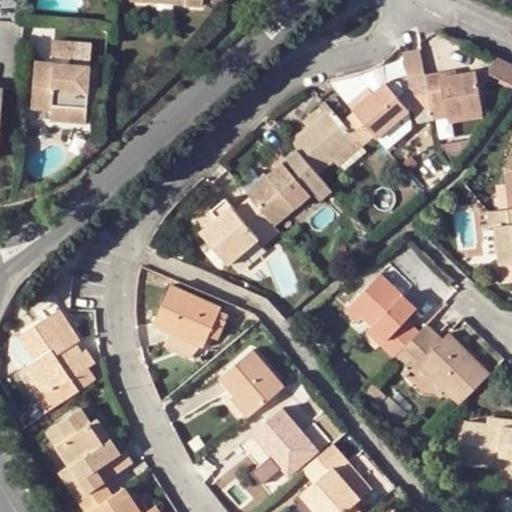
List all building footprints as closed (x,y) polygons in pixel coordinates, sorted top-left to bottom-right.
[(89,43),(51,39),(50,55),(68,57),(67,64),(34,62),(31,107),(48,108),(47,125),(83,128),(84,111),(89,43)] [(418,47),(403,50),(407,77),(423,74),(418,47)] [(511,86),(511,64),(492,55),(483,74),(511,88),(511,86)] [(437,72),(423,74),(429,108),(430,119),(460,114),(479,111),(481,110),(475,70),(460,73),(438,76),(437,72)] [(429,108),(423,74),(407,77),(414,121),(430,119),(429,108)] [(385,148),(412,125),(414,121),(407,77),(384,82),(408,110),(376,137),(385,148)] [(359,80),(332,85),(352,109),(370,93),(359,80)] [(373,134),(376,137),(408,110),(384,82),(370,93),(352,109),(353,110),(373,134)] [(302,121),(305,126),(327,107),(323,102),(302,121)] [(305,126),(289,140),(296,149),(317,173),(331,159),(337,166),(361,145),(373,134),(353,110),(340,122),(327,107),(305,126)] [(481,120),(479,111),(460,114),(462,124),(481,120)] [(467,143),(440,148),(453,165),(467,143)] [(361,145),(337,166),(344,173),(367,152),(361,145)] [(257,182),(244,193),(246,195),(247,196),(273,226),(286,214),(312,191),(319,199),(330,188),(317,173),(296,149),(266,175),(257,182)] [(507,191),(511,190),(511,154),(503,167),(507,191)] [(250,173),(257,182),(266,175),(259,167),(250,173)] [(247,196),(233,208),(257,238),(264,245),(278,232),(273,226),(247,196)] [(257,238),(233,208),(225,199),(210,211),(215,216),(198,232),(227,265),(257,238)] [(511,207),(508,208),(487,211),(489,225),(493,225),(497,264),(507,262),(511,261),(511,207)] [(190,222),(198,232),(215,216),(210,211),(207,208),(190,222)] [(286,214),(273,226),(278,232),(282,236),(295,224),(286,214)] [(172,245),(167,255),(181,261),(185,251),(172,245)] [(511,261),(507,262),(497,264),(500,284),(511,282),(511,261)] [(378,345),(391,358),(417,331),(406,319),(415,309),(379,272),(349,304),(360,316),(371,326),(385,339),(378,345)] [(207,335),(216,315),(219,307),(170,284),(151,323),(170,332),(201,346),(207,335)] [(360,316),(349,304),(343,311),(355,322),(360,316)] [(68,348),(74,343),(79,341),(58,309),(19,336),(35,360),(25,367),(44,396),(37,401),(45,413),(95,380),(87,367),(94,362),(85,350),(81,353),(75,357),(68,348)] [(225,320),(216,315),(207,335),(217,339),(225,320)] [(434,334),(424,324),(417,331),(391,358),(402,368),(406,365),(434,334)] [(365,332),(378,345),(385,339),(371,326),(365,332)] [(170,332),(163,347),(194,363),(201,346),(170,332)] [(318,332),(311,340),(319,346),(326,339),(318,332)] [(458,404),(488,374),(448,333),(439,340),(416,364),(443,388),(458,404)] [(439,340),(434,334),(406,365),(436,395),(443,388),(416,364),(439,340)] [(81,353),(74,343),(68,348),(75,357),(81,353)] [(250,415),(283,385),(251,349),(218,377),(250,415)] [(44,396),(25,367),(18,372),(37,401),(44,396)] [(367,382),(360,390),(375,404),(383,397),(367,382)] [(310,441),(282,407),(251,433),(280,467),(310,441)] [(59,471),(78,498),(103,480),(95,470),(119,452),(95,418),(89,421),(79,408),(56,424),(65,438),(55,445),(68,463),(59,471)] [(511,419),(486,416),(485,424),(485,429),(500,430),(501,424),(511,425),(511,419)] [(485,429),(485,424),(462,421),(458,465),(494,469),(496,460),(511,461),(511,425),(501,424),(500,430),(485,429)] [(45,431),(55,445),(65,438),(56,424),(45,431)] [(251,433),(240,442),(269,476),(280,467),(251,433)] [(345,460),(331,443),(306,465),(316,478),(312,482),(300,492),(316,511),(340,511),(358,498),(369,488),(345,460)] [(511,461),(496,460),(494,469),(494,475),(511,476),(511,461)] [(306,465),(301,469),(312,482),(316,478),(306,465)] [(103,480),(78,498),(86,510),(91,508),(94,511),(159,511),(157,511),(140,511),(122,487),(111,495),(103,480)]
